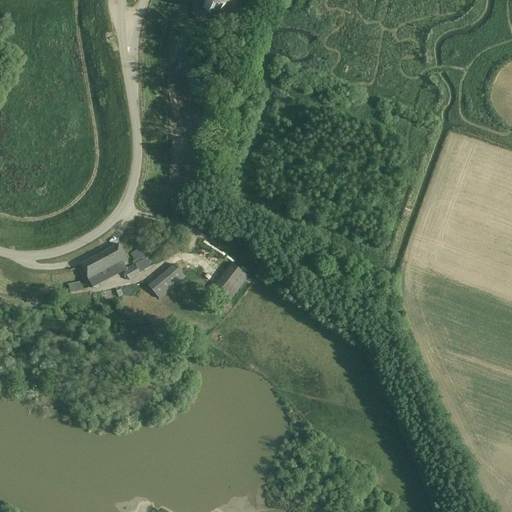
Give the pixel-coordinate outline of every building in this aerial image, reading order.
[(203,0),(204,6),(202,8),(208,13),(210,11),(217,11),(219,13),(224,7),(222,5),(221,0),(203,0)] [(118,244),(80,265),(89,282),(127,261),(118,244)] [(248,276),(232,263),(213,287),(230,300),(248,276)] [(140,275),(135,265),(124,271),(129,280),(140,275)] [(183,278),(173,266),(149,286),(159,298),(183,278)] [(83,291),(81,282),(75,283),(67,286),(68,293),(83,291)]
